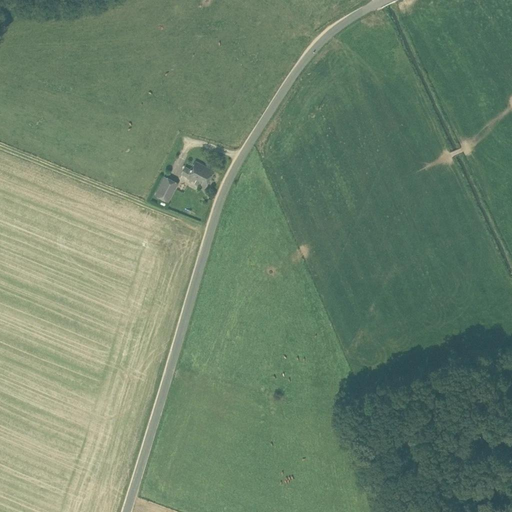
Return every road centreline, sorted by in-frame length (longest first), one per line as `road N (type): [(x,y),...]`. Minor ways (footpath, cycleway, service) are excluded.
road 1 (unclassified): [(125,511),(227,181),(310,51),(382,0)]
road 2 (track): [(0,146),(210,230)]
